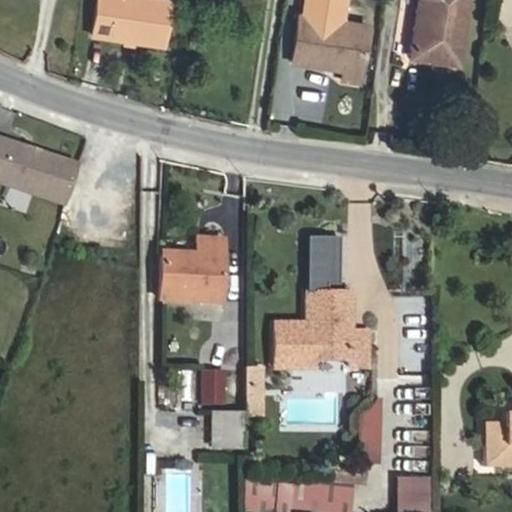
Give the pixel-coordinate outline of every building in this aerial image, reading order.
[(160,44),(167,0),(164,0),(95,0),(91,34),(160,44)] [(455,63),(464,0),(415,0),(409,48),(437,53),(436,61),(455,63)] [(358,82),(366,24),(296,14),(290,56),(316,60),(316,66),(341,69),(339,79),(358,82)] [(436,61),(437,53),(409,48),(408,56),(436,61)] [(316,66),(316,60),(290,56),(289,62),(316,66)] [(0,183),(62,204),(75,164),(0,138),(0,183)] [(221,299),(221,236),(194,236),(194,251),(159,251),(158,299),(221,299)] [(365,366),(365,331),(348,330),(348,291),(304,291),(304,322),(272,322),(272,367),(310,367),(311,359),(347,359),(347,366),(365,366)] [(259,385),(259,366),(243,366),(242,385),(259,385)] [(220,404),(221,369),(199,369),(198,404),(220,404)] [(259,414),(259,385),(242,385),(242,408),(242,414),(259,414)] [(376,438),(377,397),(373,397),(356,419),(355,437),(376,438)] [(511,465),(511,411),(501,411),(501,422),(500,444),(481,444),(481,466),(511,465)] [(242,446),(242,414),(211,413),(210,445),(242,446)] [(500,444),(501,422),(481,422),(481,444),(500,444)] [(375,462),(376,438),(355,437),(355,460),(363,461),(375,462)] [(361,484),(363,461),(355,460),(331,459),(329,482),(361,484)] [(265,511),(347,511),(350,485),(289,480),(289,483),(242,479),(242,510),(265,511)]
